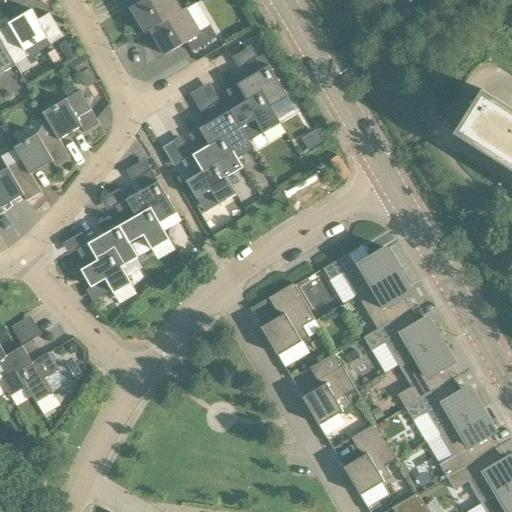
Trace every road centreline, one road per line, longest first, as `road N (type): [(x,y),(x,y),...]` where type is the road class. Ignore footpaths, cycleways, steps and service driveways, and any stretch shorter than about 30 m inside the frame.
road 1 (residential): [(223,292),(355,511)]
road 2 (tertiary): [(511,391),(388,181)]
road 3 (tertiary): [(388,181),(280,0)]
road 4 (residential): [(20,281),(134,113)]
road 5 (residential): [(223,292),(290,239),(388,181)]
road 6 (residential): [(136,380),(46,294),(20,281)]
road 7 (residential): [(134,113),(69,0)]
road 8 (residential): [(136,380),(223,292)]
